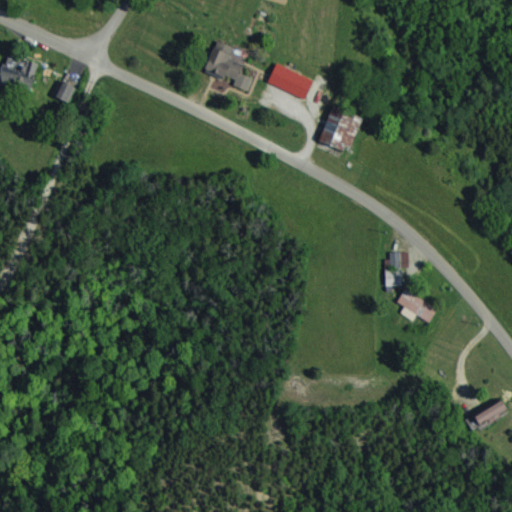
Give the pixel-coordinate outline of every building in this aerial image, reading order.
[(247,90),(252,77),(242,73),(244,65),(229,59),(233,46),(217,41),(207,70),(234,79),(232,85),(247,90)] [(38,64),(8,58),(6,65),(3,65),(0,82),(0,85),(20,90),(21,83),(33,85),(38,64)] [(268,82),(306,100),(315,81),(277,63),(268,82)] [(58,98),(71,102),(76,85),(64,81),(58,98)] [(361,113),(331,107),(323,143),(353,150),(361,113)] [(404,306),(400,313),(413,321),(417,315),(429,323),(438,308),(406,289),(398,302),(404,306)] [(509,408),(504,399),(477,414),(482,423),(509,408)]
